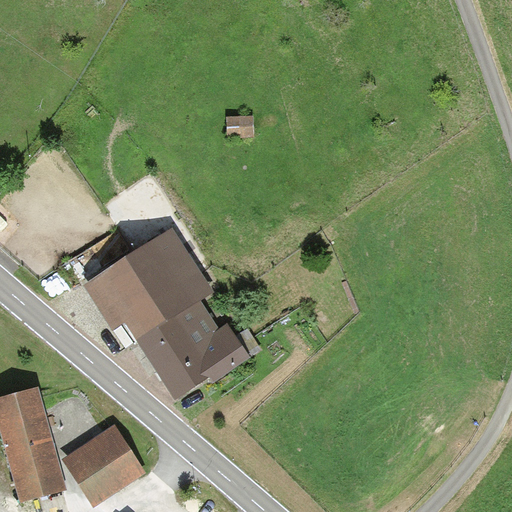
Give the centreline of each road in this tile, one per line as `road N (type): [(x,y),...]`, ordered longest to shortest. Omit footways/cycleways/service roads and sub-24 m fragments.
road 1 (secondary): [(0,283),(263,511)]
road 2 (track): [(511,380),(493,428),(423,511)]
road 3 (track): [(461,0),(511,129)]
